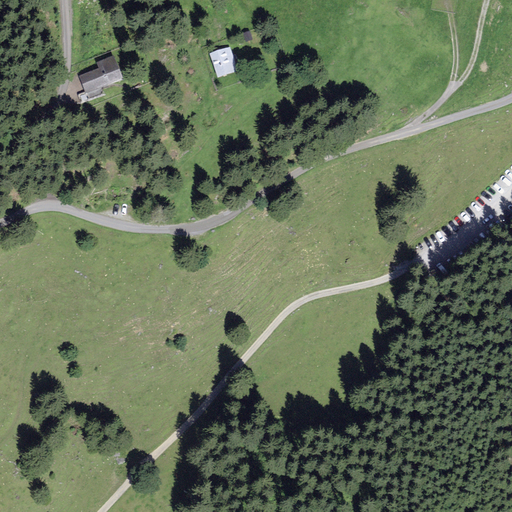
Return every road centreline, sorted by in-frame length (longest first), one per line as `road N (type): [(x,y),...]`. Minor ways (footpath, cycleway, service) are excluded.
road 1 (unclassified): [(511,98),(316,162),(205,226),(132,227),(67,209),(0,226)]
road 2 (track): [(511,187),(415,262),(374,283),(292,305),(101,511)]
road 3 (track): [(64,0),(63,91),(0,141)]
road 4 (track): [(405,130),(450,93),(449,2)]
